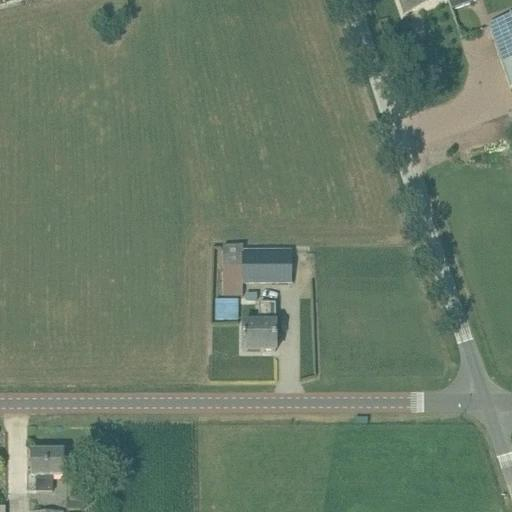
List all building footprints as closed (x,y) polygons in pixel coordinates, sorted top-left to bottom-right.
[(398,0),(403,15),(445,0),(446,0),(451,11),(476,3),(474,0),(398,0)] [(511,88),(511,18),(488,27),(509,89),(511,88)] [(291,253),(271,253),(243,253),(243,247),(223,246),(223,297),(243,297),(243,285),(291,285),(291,253)] [(239,299),(214,299),(214,321),(238,321),(239,299)] [(275,305),(259,305),(259,325),(243,325),(243,352),(275,352),(275,305)] [(32,454),(32,474),(32,478),(36,478),(36,494),(52,494),(52,478),(63,478),(63,454),(32,454)]
